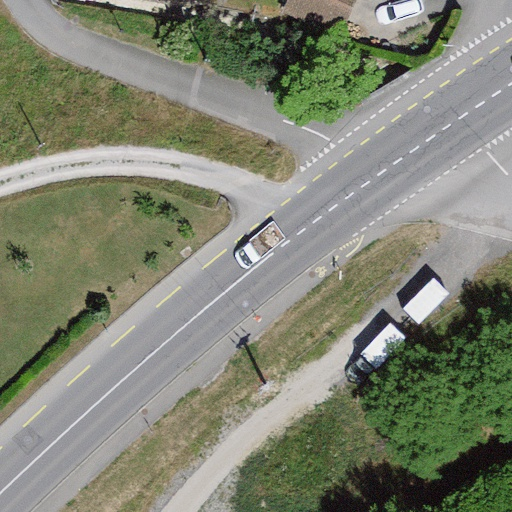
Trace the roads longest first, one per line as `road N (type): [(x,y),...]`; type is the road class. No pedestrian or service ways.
road 1 (secondary): [(0,502),(278,253),(381,175)]
road 2 (unclassified): [(27,0),(42,22),(90,52),(329,138),(381,175)]
road 3 (secondary): [(381,175),(511,87)]
